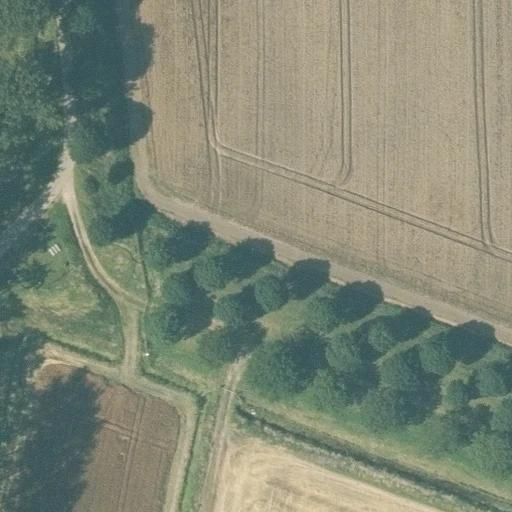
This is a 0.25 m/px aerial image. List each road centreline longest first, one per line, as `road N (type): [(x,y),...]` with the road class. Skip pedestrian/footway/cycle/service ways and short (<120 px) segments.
road 1 (track): [(511,449),(112,300),(89,267),(79,233)]
road 2 (unclassified): [(0,247),(67,157),(58,0)]
